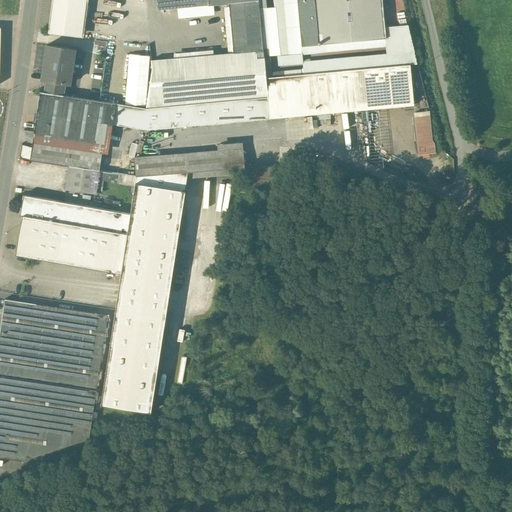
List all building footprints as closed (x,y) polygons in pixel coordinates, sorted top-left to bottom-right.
[(52,0),(49,33),(78,37),(83,0),(52,0)] [(157,0),(158,9),(229,3),(256,0),(157,0)] [(263,50),(258,0),(256,0),(229,3),(233,51),(233,53),(263,50)] [(302,62),(302,53),(301,46),(297,0),(274,0),(280,64),(302,62)] [(297,0),(301,46),(309,45),(308,35),(317,34),(313,0),(297,0)] [(313,0),(317,34),(308,35),(309,45),(386,38),(382,0),(313,0)] [(302,53),(386,45),(386,38),(309,45),(301,46),(302,53)] [(75,49),(47,45),(42,80),(46,81),(44,92),(40,92),(61,95),(63,96),(65,84),(69,85),(75,49)] [(266,78),(263,50),(233,53),(233,51),(151,58),(152,69),(146,109),(268,97),(266,78)] [(410,64),(417,64),(414,52),(302,62),(304,74),(362,69),(410,64)] [(410,64),(362,69),(366,109),(413,104),(410,64)] [(268,97),(269,118),(366,109),(362,69),(304,74),(266,78),(268,97)] [(61,95),(40,92),(34,133),(55,136),(55,135),(61,95)] [(63,96),(61,95),(55,135),(104,143),(107,124),(112,124),(116,104),(63,96)] [(269,118),(268,97),(146,109),(147,130),(269,118)] [(434,110),(417,110),(419,154),(436,153),(434,110)] [(104,143),(55,135),(55,136),(34,133),(33,138),(30,160),(69,166),(99,170),(104,143)] [(99,170),(69,166),(65,189),(96,194),(99,170)] [(188,172),(136,176),(135,183),(185,190),(188,172)] [(185,190),(135,183),(130,214),(120,273),(121,273),(101,405),(150,412),(185,190)] [(130,214),(24,195),(21,209),(24,209),(16,255),(120,273),(130,214)] [(108,315),(5,299),(0,330),(0,375),(96,390),(108,315)] [(0,375),(0,457),(23,461),(89,439),(96,390),(0,375)]
